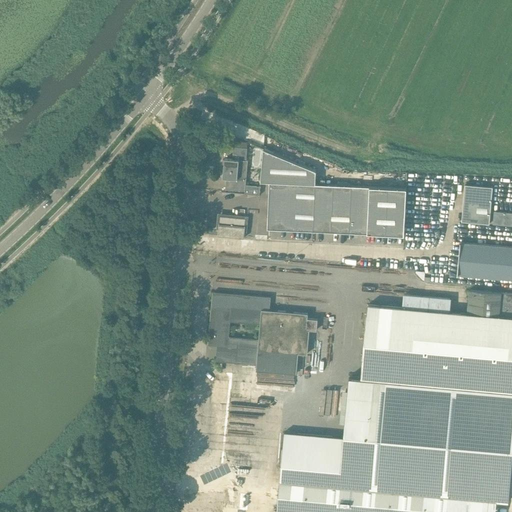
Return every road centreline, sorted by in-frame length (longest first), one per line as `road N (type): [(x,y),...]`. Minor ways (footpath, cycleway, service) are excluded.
road 1 (unclassified): [(154,511),(183,153),(171,117),(143,96)]
road 2 (unknown): [(177,242),(436,258),(451,245),(455,208)]
road 3 (tertiary): [(0,250),(143,96)]
